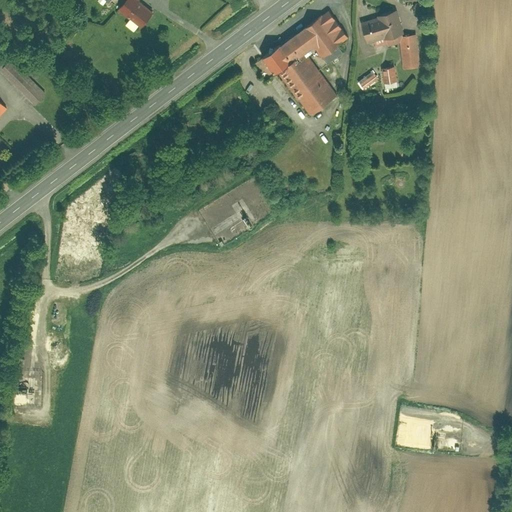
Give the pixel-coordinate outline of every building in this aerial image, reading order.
[(155,14),(136,0),(131,0),(130,1),(123,11),(145,28),(155,14)] [(339,95),(321,70),(344,52),(340,47),(350,38),(329,11),(264,58),(278,75),(281,73),(311,116),(339,95)] [(363,26),(369,45),(405,34),(398,12),(379,17),(380,21),(363,26)] [(417,36),(401,38),(405,68),(421,66),(417,36)] [(0,48),(0,68),(36,103),(46,92),(0,48)] [(396,67),(382,68),(384,85),(398,83),(396,67)] [(357,79),(362,88),(379,78),(373,69),(357,79)] [(385,124),(368,125),(368,134),(363,134),(363,144),(386,143),(385,124)]
